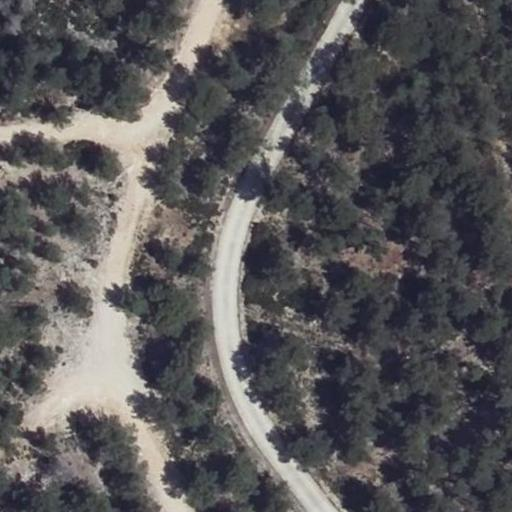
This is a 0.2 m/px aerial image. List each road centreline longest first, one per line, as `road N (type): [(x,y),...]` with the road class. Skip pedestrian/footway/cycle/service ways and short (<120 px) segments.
road 1 (unclassified): [(327,511),(272,437),(231,359),(224,268),(250,193),(365,0)]
road 2 (track): [(171,511),(115,419),(95,297),(132,132),(203,0)]
road 3 (track): [(132,132),(0,140)]
road 4 (track): [(0,439),(107,368)]
